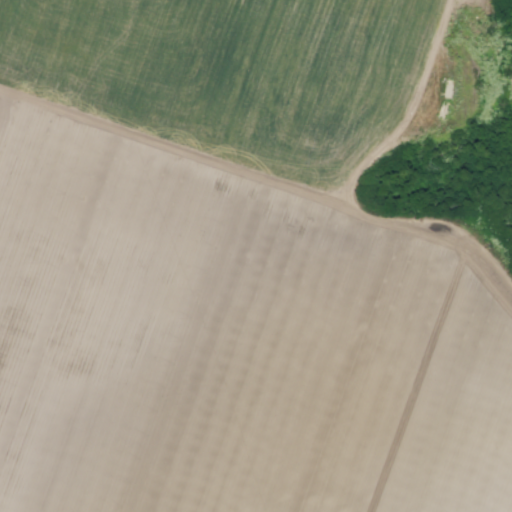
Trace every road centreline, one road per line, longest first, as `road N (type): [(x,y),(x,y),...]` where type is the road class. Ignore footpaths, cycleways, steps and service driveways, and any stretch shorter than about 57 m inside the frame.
road 1 (track): [(0,88),(335,194)]
road 2 (track): [(447,0),(401,132),(335,194)]
road 3 (track): [(511,291),(470,247),(430,227),(378,224),(335,194)]
